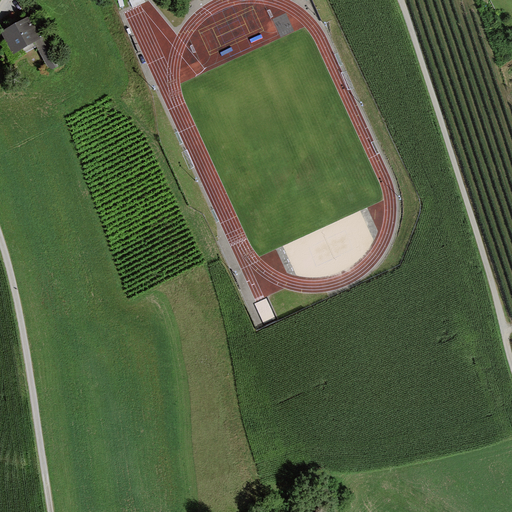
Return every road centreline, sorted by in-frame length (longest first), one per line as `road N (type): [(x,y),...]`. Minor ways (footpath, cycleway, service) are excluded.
road 1 (track): [(511,362),(401,0)]
road 2 (track): [(0,239),(49,511)]
